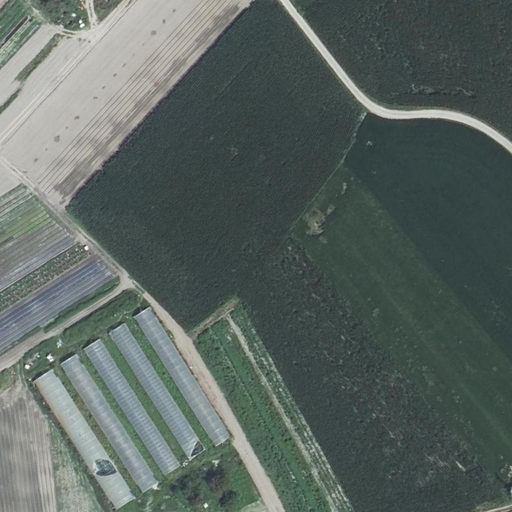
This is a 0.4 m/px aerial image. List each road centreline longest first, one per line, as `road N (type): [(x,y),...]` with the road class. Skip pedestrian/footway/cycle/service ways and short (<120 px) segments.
road 1 (track): [(0,385),(10,367),(133,285),(0,144)]
road 2 (unclassified): [(282,0),(381,114),(457,115),(511,149)]
road 3 (track): [(133,285),(185,342),(275,511)]
road 4 (track): [(0,138),(126,0)]
